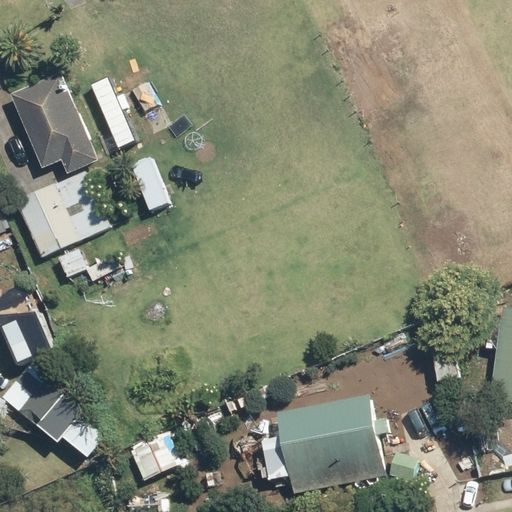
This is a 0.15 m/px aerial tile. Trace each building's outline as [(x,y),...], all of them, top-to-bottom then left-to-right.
[(378,54),(339,71),(358,116),(398,99),(378,54)] [(44,174),(63,166),(69,179),(100,166),(63,78),(13,99),(44,174)] [(112,232),(87,175),(19,205),(44,261),(112,232)] [(511,408),(511,313),(504,313),(491,406),(511,408)] [(428,343),(437,387),(465,381),(456,337),(428,343)] [(87,418),(47,384),(20,415),(34,427),(60,450),(68,440),(78,449),(90,434),(80,426),(87,418)] [(389,480),(372,400),(277,419),(294,499),(389,480)]
